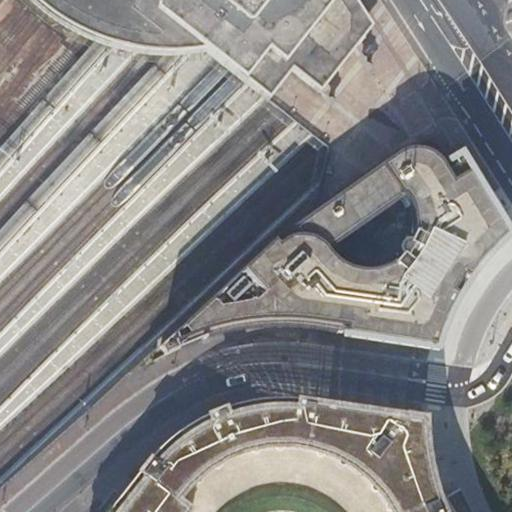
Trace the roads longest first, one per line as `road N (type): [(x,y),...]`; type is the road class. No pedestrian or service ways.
road 1 (secondary): [(511,348),(498,374),(457,395),(291,369),(212,380),(165,404),(41,511)]
road 2 (secondary): [(405,0),(511,162)]
